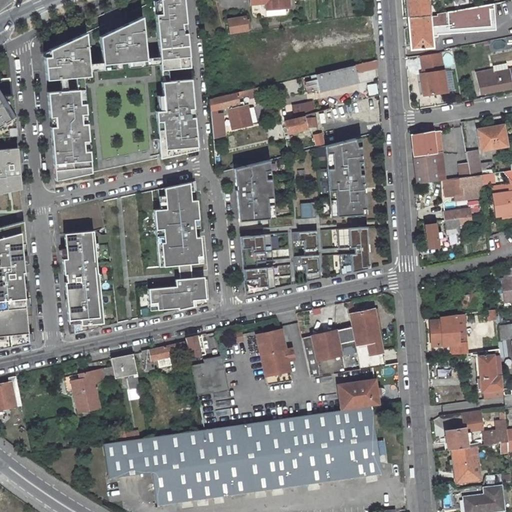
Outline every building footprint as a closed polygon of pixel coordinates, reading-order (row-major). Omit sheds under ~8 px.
[(182,0),(158,0),(153,3),(160,71),(189,68),(182,0)] [(432,6),(429,6),(428,0),(406,0),(408,18),(430,16),(429,10),(432,10),(432,6)] [(287,12),(286,2),(248,6),(249,16),(253,19),(283,16),(287,12)] [(430,16),(408,18),(410,48),(432,47),(432,40),(435,40),(434,35),(431,35),(430,25),(435,25),(451,23),(451,19),(448,19),(447,10),(437,12),(437,15),(430,16)] [(246,16),(227,19),(229,33),(251,30),(249,22),(246,22),(246,16)] [(142,18),(99,38),(102,66),(146,61),(142,18)] [(220,49),(229,47),(240,46),(240,41),(252,39),(251,32),(239,34),(239,37),(204,42),(205,48),(209,48),(210,54),(220,53),(220,49)] [(50,58),(44,58),(46,81),(90,77),(86,34),(49,51),(50,58)] [(440,53),(420,57),(423,73),(425,82),(422,83),(424,95),(446,91),(440,53)] [(377,68),(376,60),(362,64),(364,72),(377,68)] [(358,84),(353,66),(316,76),(320,93),(358,84)] [(478,74),(481,93),(511,87),(511,70),(495,73),(494,71),(478,74)] [(0,137),(16,137),(16,129),(12,130),(11,120),(15,119),(11,80),(1,81),(1,84),(0,84),(0,137)] [(190,80),(161,83),(163,111),(155,112),(155,113),(164,112),(164,116),(161,116),(161,121),(156,122),(156,123),(161,122),(163,139),(158,140),(159,159),(197,151),(190,80)] [(378,84),(367,85),(369,96),(379,94),(378,84)] [(79,90),(47,93),(50,118),(55,118),(56,127),(51,128),(50,128),(54,169),(55,169),(60,169),(61,181),(92,174),(90,151),(90,152),(85,152),(84,142),(89,142),(88,131),(83,132),(82,126),(88,125),(87,124),(82,125),(81,115),(86,115),(87,115),(86,104),(85,104),(80,105),(79,91),(79,90)] [(216,111),(228,108),(233,130),(251,125),(247,106),(244,107),(243,102),(239,103),(238,98),(249,95),(248,90),(209,99),(210,112),(216,111)] [(293,115),(316,112),(314,102),(292,104),(293,115)] [(155,113),(156,122),(161,121),(161,116),(164,116),(164,112),(155,113)] [(307,128),(304,117),(285,122),(288,133),(307,128)] [(222,126),(221,118),(217,118),(211,119),(212,127),(222,126)] [(316,118),(307,118),(308,127),(317,126),(316,118)] [(507,145),(504,124),(493,126),(493,127),(478,130),(482,149),(507,145)] [(223,136),(222,126),(212,127),(213,139),(223,136)] [(439,130),(433,131),(434,151),(441,150),(439,130)] [(411,135),(414,155),(434,151),(433,131),(411,135)] [(354,138),(325,145),(325,153),(331,153),(332,168),(326,168),(328,190),(333,190),(335,216),(361,214),(361,208),(365,208),(362,173),(358,173),(358,167),(358,161),(362,160),(361,145),(356,146),(354,138)] [(0,150),(0,194),(21,191),(18,150),(0,150)] [(434,151),(414,155),(417,184),(438,181),(434,151)] [(470,176),(481,175),(477,151),(466,152),(470,176)] [(234,169),(238,222),(266,219),(265,199),(272,198),(270,179),(265,179),(264,171),(270,170),(269,160),(234,169)] [(495,184),(494,173),(491,173),(482,174),(483,185),(495,184)] [(470,176),(456,178),(446,180),(447,193),(459,193),(460,191),(460,188),(483,185),(482,174),(481,175),(470,176)] [(175,287),(148,289),(149,304),(156,303),(157,310),(177,308),(177,310),(206,304),(203,277),(192,278),(191,264),(197,263),(196,256),(201,256),(200,237),(195,237),(194,228),(193,220),(198,219),(195,182),(158,190),(159,201),(164,199),(165,209),(159,210),(153,210),(155,230),(162,229),(163,243),(156,243),(158,267),(178,265),(179,279),(175,280),(175,287)] [(510,214),(510,216),(511,215),(511,191),(493,194),(496,216),(510,214)] [(272,198),(265,199),(266,219),(274,218),(272,198)] [(470,208),(443,212),(444,220),(471,216),(470,208)] [(458,226),(472,224),(471,216),(444,220),(446,233),(459,232),(458,226)] [(24,223),(0,229),(0,348),(28,343),(23,281),(26,280),(25,264),(27,264),(24,223)] [(439,233),(435,234),(433,224),(425,225),(429,249),(442,246),(441,237),(439,238),(439,233)] [(366,226),(336,228),(337,248),(352,247),(353,253),(338,254),(339,274),(369,267),(366,226)] [(162,229),(155,230),(156,243),(163,243),(162,229)] [(319,279),(316,230),(291,232),(292,241),(303,240),(304,256),(293,257),(293,265),(304,265),(305,282),(319,279)] [(66,259),(62,260),(63,275),(65,275),(66,282),(67,290),(65,290),(68,324),(72,324),(73,333),(89,329),(89,325),(101,323),(102,323),(93,231),(64,234),(66,259)] [(245,296),(274,289),(272,267),(256,268),(255,262),(272,260),(270,234),(240,237),(245,296)] [(449,235),(450,245),(458,244),(457,234),(449,235)] [(511,277),(501,278),(504,301),(511,300),(511,277)] [(462,305),(468,305),(478,304),(478,293),(462,294),(462,305)] [(373,309),(349,314),(352,327),(354,339),(361,369),(385,365),(373,309)] [(495,309),(488,310),(489,320),(496,320),(495,309)] [(442,342),(442,336),(441,326),(445,325),(457,324),(456,315),(440,317),(440,320),(429,321),(431,346),(446,344),(446,341),(442,342)] [(511,322),(496,324),(497,339),(511,337),(511,322)] [(354,339),(352,327),(336,331),(301,338),(309,377),(345,371),(338,343),(354,339)] [(267,384),(291,380),(287,360),(293,358),(291,348),(284,349),(280,329),(255,334),(267,384)] [(195,336),(185,338),(186,343),(189,358),(199,356),(195,336)] [(186,343),(141,352),(145,370),(190,360),(189,358),(186,343)] [(468,358),(478,356),(481,391),(502,388),(499,355),(490,356),(489,351),(468,353),(468,358)] [(132,354),(109,359),(114,381),(126,379),(129,393),(139,391),(136,376),(132,354)] [(205,363),(191,366),(196,396),(230,390),(222,355),(204,359),(205,363)] [(439,367),(439,375),(454,375),(454,367),(439,367)] [(75,414),(98,410),(95,396),(105,394),(99,370),(61,378),(64,393),(70,392),(75,414)] [(9,408),(21,405),(15,375),(8,376),(9,381),(0,383),(0,409),(3,409),(5,421),(12,419),(9,408)] [(337,385),(341,410),(369,406),(378,405),(374,380),(337,385)] [(141,400),(139,391),(129,393),(131,402),(141,400)] [(48,418),(60,414),(55,395),(42,399),(48,418)] [(117,441),(103,443),(108,479),(152,472),(156,505),(379,473),(369,406),(341,410),(126,440),(117,441)] [(484,429),(482,415),(475,416),(475,411),(463,413),(464,426),(475,425),(476,430),(484,429)] [(114,425),(117,441),(126,440),(123,424),(114,425)] [(470,447),(469,440),(470,440),(470,435),(466,436),(465,428),(446,431),(449,450),(453,449),(470,447)] [(485,445),(491,444),(507,442),(506,430),(483,433),(485,445)] [(508,452),(507,442),(491,444),(492,453),(508,452)] [(474,446),(470,447),(453,449),(456,475),(467,473),(468,479),(478,478),(474,446)] [(510,473),(509,468),(487,471),(488,476),(510,473)] [(463,498),(465,511),(487,511),(503,510),(500,483),(482,486),(484,495),(463,498)]
